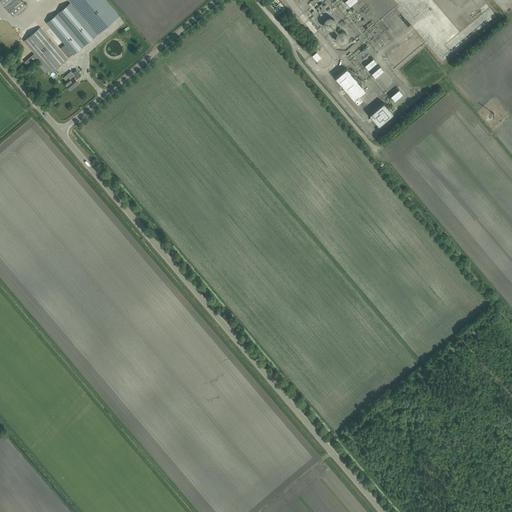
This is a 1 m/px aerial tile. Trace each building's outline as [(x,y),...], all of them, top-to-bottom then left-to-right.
[(14,17),(27,6),(21,0),(9,0),(4,5),(14,17)] [(119,16),(105,0),(69,0),(71,2),(98,33),(119,16)] [(60,48),(69,58),(73,54),(74,54),(97,35),(70,3),(47,22),(65,44),(60,48)] [(484,12),(490,7),(487,4),(481,9),(484,12)] [(477,20),(481,25),(488,21),(485,15),(477,20)] [(24,40),(51,73),(67,59),(40,26),(24,40)] [(317,52),(312,56),(317,61),(321,58),(317,52)] [(48,71),(42,64),(40,66),(46,73),(48,71)] [(366,90),(348,69),(337,78),(355,99),(354,99),(358,105),(363,101),(359,96),(366,90)] [(74,77),(65,84),(70,90),(74,87),(75,86),(76,86),(79,83),(74,77)] [(395,98),(402,91),(398,87),(390,94),(395,98)] [(380,126),(394,114),(384,103),(370,115),(380,126)]
